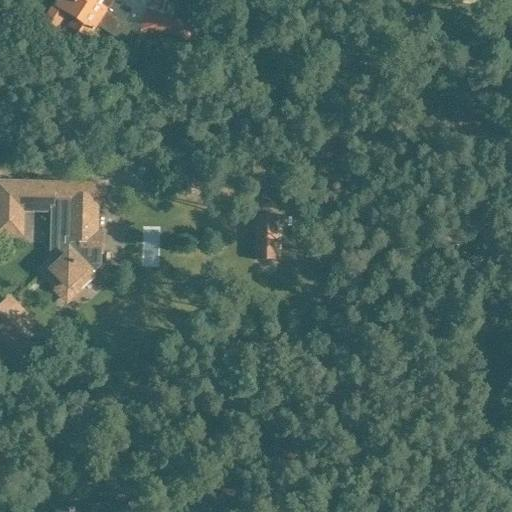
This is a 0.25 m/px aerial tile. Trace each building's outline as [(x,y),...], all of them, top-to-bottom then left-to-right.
[(55,4),(45,20),(56,27),(65,14),(73,19),(68,27),(87,40),(97,26),(122,43),(133,25),(123,23),(107,12),(114,0),(59,0),(56,5),(55,4)] [(148,10),(138,40),(190,57),(200,28),(148,10)] [(0,234),(23,235),(23,210),(51,211),(50,222),(68,223),(67,245),(41,270),(57,288),(54,290),(62,299),(71,299),(80,291),(77,288),(100,266),(102,231),(98,230),(99,206),(103,206),(104,186),(16,184),(0,183),(0,234)] [(254,216),(254,261),(277,261),(278,216),(254,216)] [(0,311),(0,337),(21,360),(45,338),(10,302),(0,311)]
